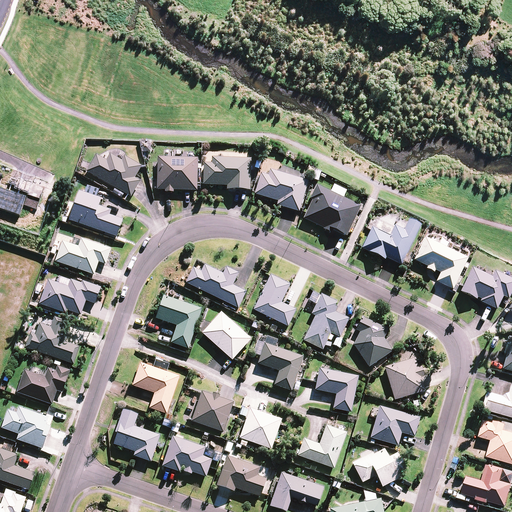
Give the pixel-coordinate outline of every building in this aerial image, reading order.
[(138,142),(141,153),(151,153),(151,142),(138,142)] [(86,173),(130,198),(139,183),(134,179),(141,167),(124,157),(121,162),(109,155),(105,161),(96,156),(86,173)] [(173,191),(196,192),(197,188),(197,160),(157,159),(156,189),(156,191),(164,191),(164,194),(172,194),(173,191)] [(203,164),(202,186),(226,187),(226,191),(249,192),(249,191),(250,160),(211,159),(210,165),(203,164)] [(254,194),(254,195),(277,202),(275,207),(298,213),(299,209),(307,182),(269,171),(267,177),(260,175),(254,194)] [(27,194),(31,184),(10,177),(7,187),(27,194)] [(31,184),(27,194),(26,196),(39,200),(43,188),(31,184)] [(347,234),(360,207),(316,186),(309,200),(312,201),(305,214),(303,220),(322,230),(322,231),(330,235),(332,232),(345,238),(347,234)] [(25,197),(0,188),(0,210),(18,217),(25,197)] [(68,222),(116,238),(122,221),(109,216),(110,211),(98,207),(101,200),(96,198),(79,192),(68,222)] [(403,262),(420,227),(408,221),(403,231),(394,227),(389,237),(371,229),(370,231),(361,250),(384,261),(385,259),(401,266),(403,262)] [(453,290),(467,259),(424,239),(413,262),(426,268),(425,270),(433,274),(434,272),(439,274),(435,283),(452,291),(453,290)] [(62,242),(54,263),(93,276),(98,264),(104,266),(110,250),(80,240),(77,248),(62,242)] [(27,287),(37,260),(19,253),(9,281),(27,287)] [(185,284),(237,310),(245,293),(232,287),(238,274),(225,268),(222,275),(203,266),(200,273),(192,269),(185,284)] [(491,278),(471,269),(462,287),(459,293),(475,301),(476,299),(480,301),(479,303),(496,311),(502,298),(508,301),(511,291),(511,281),(494,272),(491,278)] [(252,311),(287,328),(292,318),(295,311),(280,304),(289,286),(270,276),(252,311)] [(66,312),(80,316),(85,302),(95,305),(100,289),(92,286),(81,282),(80,284),(70,281),(67,288),(46,281),(38,306),(65,315),(66,312)] [(314,317),(302,342),(322,351),(330,335),(339,339),(340,337),(348,319),(334,313),(336,309),(334,308),(336,303),(319,296),(310,316),(314,317)] [(188,351),(201,310),(164,298),(162,297),(155,320),(175,327),(170,345),(188,351)] [(0,323),(13,328),(19,310),(0,303),(0,323)] [(233,360),(250,340),(220,313),(202,333),(201,335),(231,362),(233,360)] [(24,349),(72,366),(78,348),(65,343),(68,335),(63,333),(67,323),(53,318),(50,329),(38,325),(34,336),(29,335),(24,349)] [(392,353),(383,340),(387,331),(361,319),(360,321),(355,332),(359,334),(353,346),(368,369),(388,356),(392,353)] [(503,371),(511,373),(511,338),(510,338),(508,344),(504,343),(502,350),(506,351),(504,356),(507,357),(503,371)] [(0,359),(2,360),(8,343),(0,339),(0,359)] [(342,341),(336,339),(332,346),(338,349),(342,341)] [(291,390),(303,358),(263,345),(256,365),(278,372),(273,387),(291,393),(291,390)] [(383,368),(393,402),(424,393),(420,378),(423,377),(420,367),(417,368),(414,359),(383,368)] [(141,365),(139,364),(131,387),(153,395),(148,410),(149,410),(166,416),(179,378),(141,365)] [(24,371),(16,394),(51,406),(56,392),(61,394),(66,378),(67,378),(69,372),(56,368),(55,372),(47,370),(44,378),(24,371)] [(350,414),(358,378),(318,370),(315,383),(314,391),(335,396),(332,410),(350,414)] [(482,412),(511,420),(511,387),(511,388),(509,395),(502,399),(487,394),(482,412)] [(190,423),(222,433),(231,407),(232,403),(218,399),(219,397),(212,394),(211,396),(201,393),(200,394),(190,423)] [(46,426),(48,419),(18,408),(16,414),(7,411),(0,430),(18,435),(16,441),(42,450),(50,427),(46,426)] [(418,419),(378,408),(369,439),(397,447),(401,435),(413,438),(418,419)] [(244,418),(247,411),(241,409),(239,416),(244,418)] [(247,443),(270,451),(281,421),(249,410),(238,440),(241,441),(247,443)] [(151,462),(159,437),(133,428),(137,416),(122,411),(114,434),(116,434),(112,446),(134,453),(132,457),(150,463),(151,462)] [(161,426),(170,429),(172,423),(163,420),(161,426)] [(485,460),(511,466),(511,435),(503,433),(504,427),(493,424),(492,426),(482,423),(479,437),(478,440),(490,443),(485,460)] [(177,434),(179,426),(173,424),(170,432),(177,434)] [(296,457),(333,470),(346,434),(333,429),(325,426),(318,445),(303,440),(296,457)] [(205,449),(171,438),(163,462),(161,468),(178,474),(180,470),(183,471),(182,473),(190,476),(191,474),(205,478),(209,468),(211,460),(202,457),(205,449)] [(224,452),(229,454),(232,445),(227,443),(224,452)] [(0,482),(28,492),(34,474),(14,467),(17,456),(0,450),(0,482)] [(372,454),(351,464),(362,484),(375,477),(381,489),(397,481),(395,476),(405,471),(396,454),(388,459),(384,450),(373,456),(372,454)] [(234,490),(259,498),(261,494),(265,480),(257,477),(260,468),(226,457),(216,487),(233,493),(234,490)] [(481,483),(484,484),(489,468),(485,467),(481,483)] [(465,481),(461,497),(475,500),(474,502),(486,506),(486,504),(504,509),(510,487),(499,484),(502,471),(489,468),(484,484),(481,483),(466,479),(465,481)] [(499,484),(510,487),(511,481),(511,474),(502,471),(499,484)] [(316,508),(323,489),(280,474),(273,496),(269,508),(281,511),(286,511),(291,499),(298,502),(297,502),(306,506),(307,505),(315,508),(316,508)] [(0,511),(20,511),(25,499),(12,495),(11,499),(3,496),(0,504),(0,511)] [(382,511),(380,500),(329,510),(329,511),(328,511),(382,511)]
